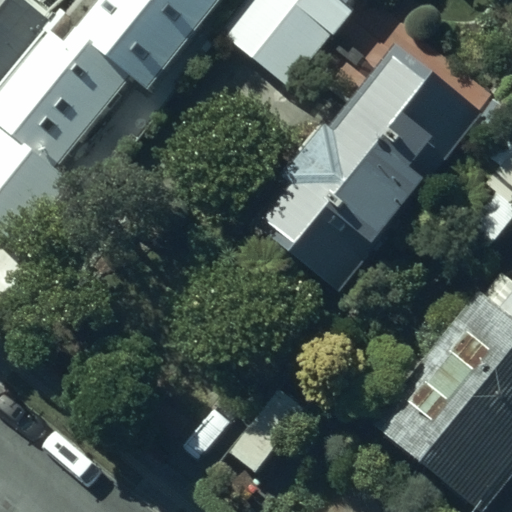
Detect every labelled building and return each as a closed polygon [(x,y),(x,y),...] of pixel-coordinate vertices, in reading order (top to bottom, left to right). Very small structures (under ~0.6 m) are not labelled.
[(0,0),(0,111),(65,24),(32,0),(0,0)] [(358,12),(342,0),(256,0),(229,36),(299,89),(358,12)] [(485,114),(399,52),(266,235),(352,297),(485,114)] [(511,323),(484,300),(378,425),(482,511),(484,511),(511,479),(511,323)] [(278,395),(226,459),(254,480),(305,416),(278,395)]
